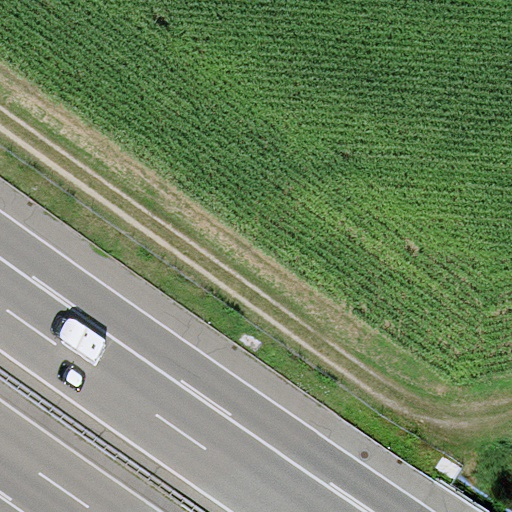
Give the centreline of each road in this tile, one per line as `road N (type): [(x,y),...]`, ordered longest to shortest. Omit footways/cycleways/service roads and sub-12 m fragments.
road 1 (track): [(511,407),(438,411),(389,390),(0,113)]
road 2 (motorway): [(303,502),(0,298)]
road 3 (motorway): [(0,437),(106,511)]
